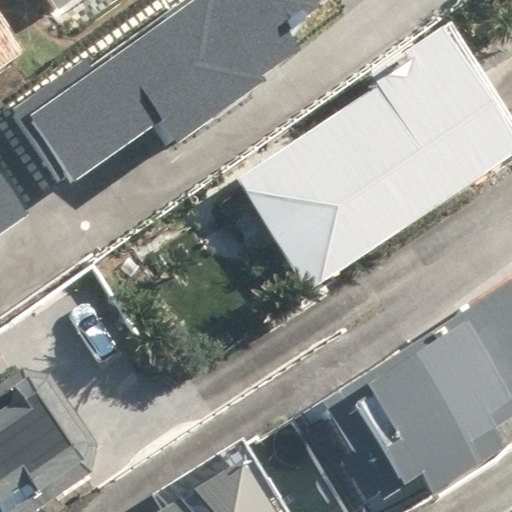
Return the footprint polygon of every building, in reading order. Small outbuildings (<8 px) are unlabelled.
[(0,0),(0,83),(41,53),(1,0),(0,0)] [(283,0),(156,0),(19,92),(70,169),(151,114),(168,140),(305,48),(276,5),(283,0)] [(60,0),(70,14),(89,0),(60,0)] [(511,170),(511,116),(456,30),(377,82),(385,95),(249,184),(321,295),(511,170)] [(0,198),(10,191),(0,177),(0,198)] [(349,457),(380,511),(381,511),(431,484),(439,499),(499,465),(488,446),(511,431),(511,420),(509,416),(511,414),(511,303),(333,405),(359,451),(349,457)] [(0,511),(45,511),(108,471),(38,367),(0,392),(0,511)] [(289,511),(260,463),(180,511),(289,511)]
